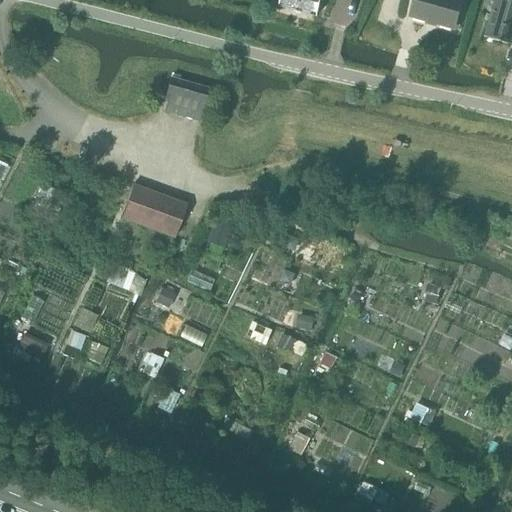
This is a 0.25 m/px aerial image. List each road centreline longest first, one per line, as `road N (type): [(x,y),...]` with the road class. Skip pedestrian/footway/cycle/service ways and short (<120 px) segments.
road 1 (unclassified): [(511,112),(38,0)]
road 2 (track): [(511,219),(290,161)]
